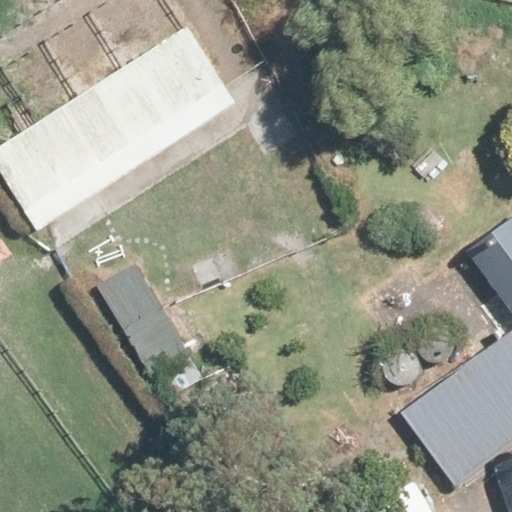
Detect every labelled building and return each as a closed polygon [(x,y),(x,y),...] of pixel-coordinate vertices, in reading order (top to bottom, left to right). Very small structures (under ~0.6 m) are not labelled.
[(0,148),(0,169),(40,231),(243,106),(193,27),(0,148)] [(511,221),(472,249),(511,305),(511,221)] [(161,306),(137,266),(101,288),(125,327),(161,306)] [(470,333),(436,277),(350,331),(385,386),(470,333)] [(171,408),(210,388),(166,306),(127,327),(171,408)] [(511,445),(511,333),(424,394),(476,470),(511,445)] [(405,511),(446,511),(412,450),(380,468),(405,511)]
